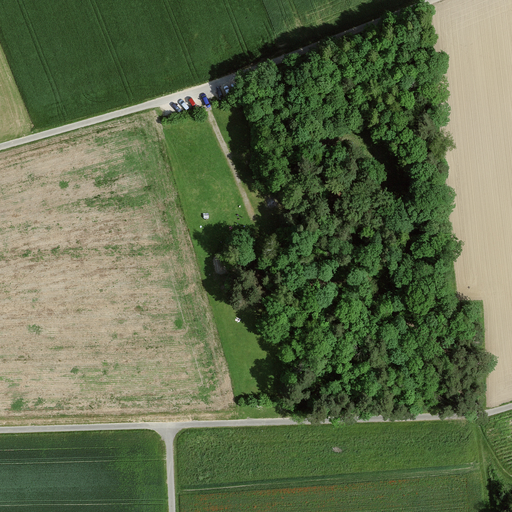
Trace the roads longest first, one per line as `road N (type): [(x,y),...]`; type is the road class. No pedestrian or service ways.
road 1 (track): [(511,406),(463,415),(0,430)]
road 2 (track): [(433,0),(200,88)]
road 3 (track): [(200,88),(0,146)]
